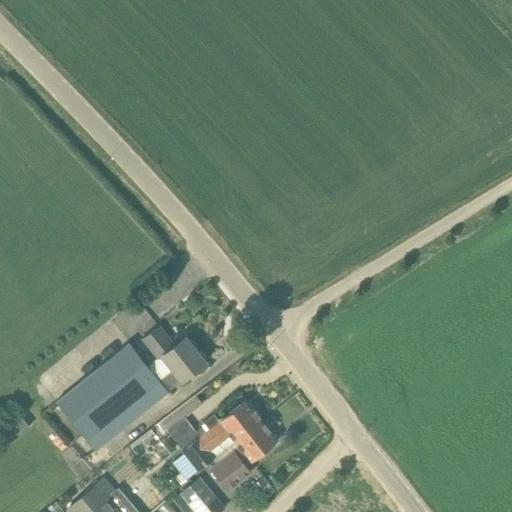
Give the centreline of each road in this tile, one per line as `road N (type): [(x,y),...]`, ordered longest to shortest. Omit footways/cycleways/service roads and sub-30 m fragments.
road 1 (tertiary): [(276,332),(135,163),(0,26)]
road 2 (unclassified): [(276,332),(511,189)]
road 3 (tertiary): [(358,439),(276,332)]
